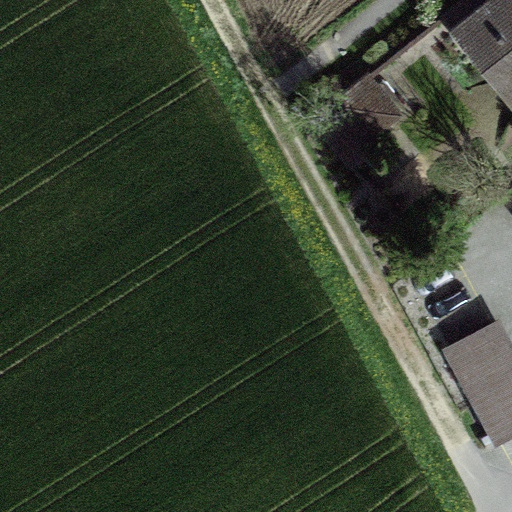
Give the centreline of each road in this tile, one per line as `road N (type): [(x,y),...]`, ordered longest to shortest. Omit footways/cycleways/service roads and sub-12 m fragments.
road 1 (track): [(487,511),(284,118)]
road 2 (track): [(284,118),(217,0)]
